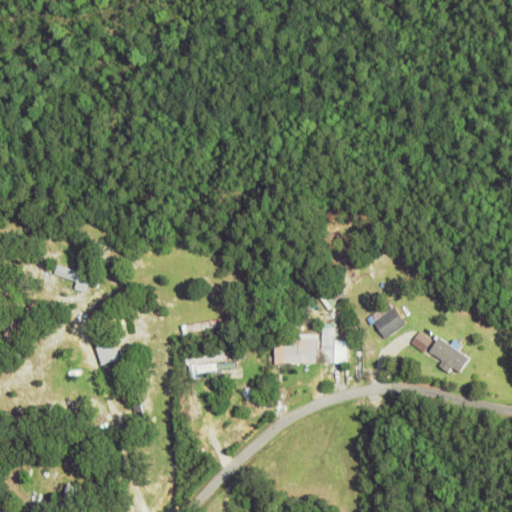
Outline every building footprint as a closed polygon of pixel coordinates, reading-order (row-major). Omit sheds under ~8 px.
[(338,270),(368,259),(374,274),(343,286),(338,270)] [(92,285),(90,291),(77,287),(79,281),(57,274),(60,263),(104,278),(101,288),(92,285)] [(314,283),(322,278),(352,318),(344,323),(314,283)] [(295,311),(307,299),(311,304),(299,315),(295,311)] [(398,306),(409,322),(388,338),(376,322),(379,320),(375,315),(392,302),(396,308),(398,306)] [(195,324),(197,332),(224,325),(222,317),(195,324)] [(323,362),(323,347),(324,347),(325,322),(338,323),(337,339),(350,340),(350,362),(323,362)] [(413,343),(426,352),(435,339),(422,330),(413,343)] [(288,362),(288,363),(278,363),(278,337),(301,337),(301,333),(321,333),(321,362),(288,362)] [(455,366),(451,371),(443,365),(447,360),(433,350),(442,336),(473,358),(463,371),(455,366)] [(99,344),(117,338),(123,358),(105,364),(99,344)] [(187,355),(227,351),(228,359),(188,363),(187,355)] [(131,387),(140,386),(148,426),(140,428),(131,387)] [(255,390),(258,394),(249,400),(243,391),(251,386),(254,390),(255,390)] [(71,506),(70,509),(61,505),(70,483),(81,487),(78,495),(85,498),(80,510),(71,506)]
